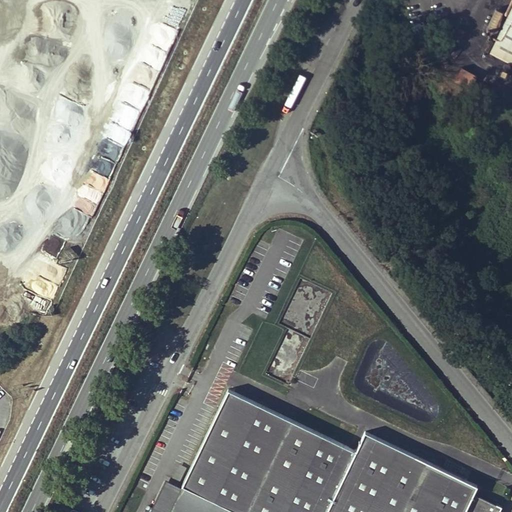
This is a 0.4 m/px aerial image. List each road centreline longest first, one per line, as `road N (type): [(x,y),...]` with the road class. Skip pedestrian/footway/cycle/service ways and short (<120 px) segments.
road 1 (primary): [(34,511),(282,0)]
road 2 (primary): [(241,0),(0,501)]
road 3 (unclassified): [(98,511),(279,156)]
road 4 (unclassified): [(511,441),(279,156)]
road 5 (unclassified): [(279,156),(355,0)]
